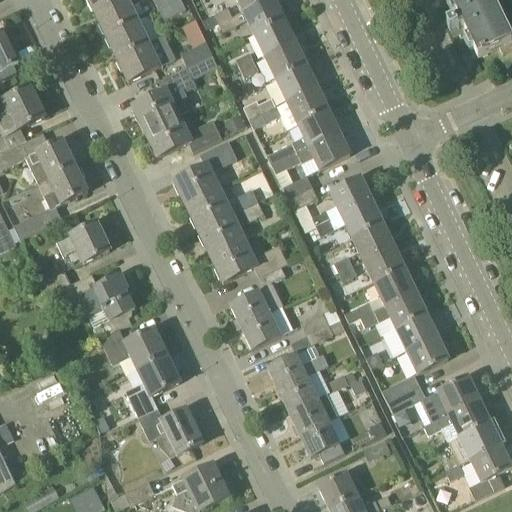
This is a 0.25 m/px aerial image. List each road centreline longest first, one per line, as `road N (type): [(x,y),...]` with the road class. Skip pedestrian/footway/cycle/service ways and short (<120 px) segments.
road 1 (residential): [(285,511),(38,0)]
road 2 (residential): [(511,354),(409,143)]
road 3 (residential): [(409,143),(340,0)]
road 4 (residential): [(477,111),(422,0)]
